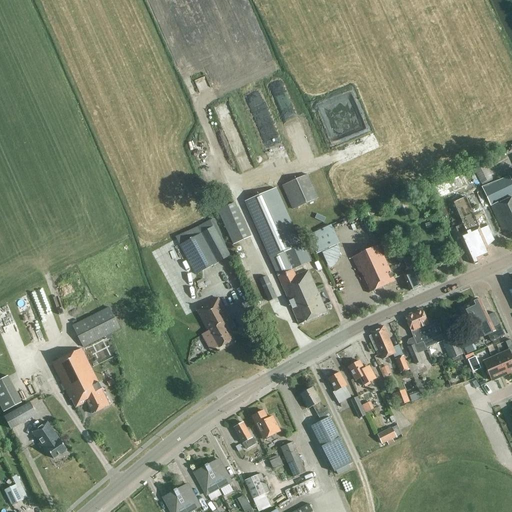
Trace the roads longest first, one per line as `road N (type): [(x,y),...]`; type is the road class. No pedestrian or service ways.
road 1 (tertiary): [(247,389),(488,269)]
road 2 (tertiary): [(88,511),(220,405)]
